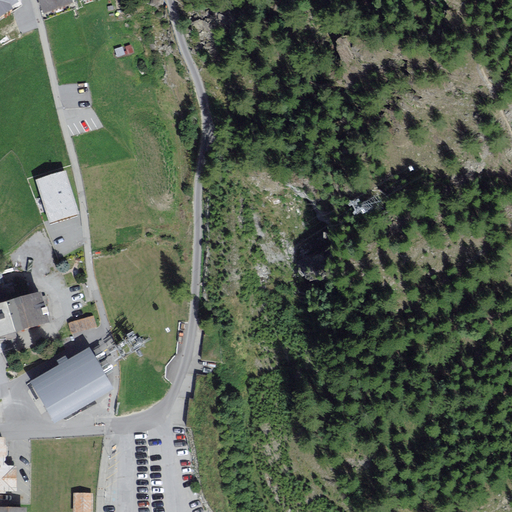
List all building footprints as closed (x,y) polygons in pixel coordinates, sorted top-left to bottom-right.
[(13,0),(0,0),(0,19),(19,8),(13,0)] [(68,0),(36,0),(42,15),(70,5),(68,0)] [(63,175),(35,184),(48,227),(77,217),(63,175)] [(48,328),(39,298),(5,307),(0,308),(0,322),(5,340),(14,338),(48,328)] [(85,321),(68,326),(71,337),(97,329),(94,318),(85,321)] [(113,392),(88,351),(67,364),(64,359),(56,364),(58,368),(29,385),(54,427),(82,410),(113,392)] [(0,441),(0,500),(5,500),(5,497),(17,497),(17,469),(3,468),(3,455),(4,441),(0,441)] [(92,511),(93,496),(73,496),(73,511),(92,511)]
